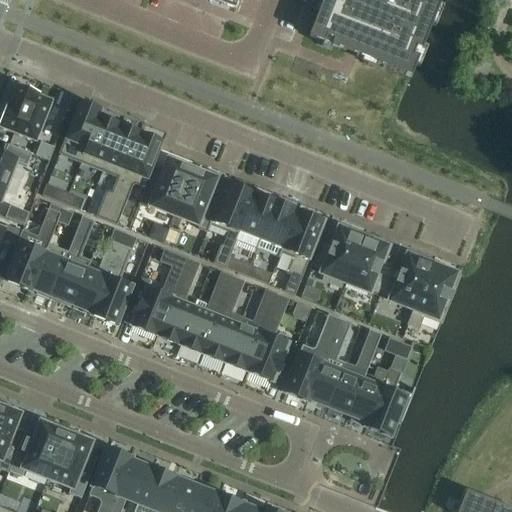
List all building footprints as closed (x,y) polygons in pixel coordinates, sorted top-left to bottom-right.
[(210,0),(210,2),(211,2),(212,0),(235,10),(238,0),(210,0)] [(321,8),(309,38),(318,42),(316,46),(331,51),(333,48),(346,53),(347,50),(358,54),(357,57),(356,57),(358,58),(358,57),(363,60),(361,63),(376,69),(378,65),(411,79),(442,0),(319,0),(317,6),(321,8)] [(473,59),(465,78),(484,85),(492,66),(473,59)] [(7,107),(0,124),(0,129),(36,144),(51,104),(38,99),(39,96),(17,88),(9,108),(7,107)] [(69,132),(59,156),(81,164),(101,113),(100,112),(94,110),(79,104),(69,132)] [(81,164),(102,173),(120,128),(106,123),(106,122),(101,120),(100,120),(102,113),(101,113),(81,164)] [(96,218),(107,223),(123,181),(141,136),(139,135),(134,133),(120,128),(102,173),(118,179),(112,194),(110,193),(106,195),(96,218)] [(123,181),(107,223),(117,227),(119,223),(133,187),(135,186),(145,190),(153,171),(154,167),(155,167),(161,149),(163,145),(149,139),(143,137),(141,136),(123,181)] [(0,155),(0,203),(16,164),(27,168),(32,155),(8,146),(4,157),(0,155)] [(40,146),(36,157),(49,162),(53,151),(40,146)] [(145,190),(139,207),(147,210),(173,220),(192,172),(169,163),(166,171),(158,168),(156,167),(155,167),(154,167),(153,171),(145,190)] [(192,172),(173,220),(198,230),(207,234),(210,226),(222,195),(223,194),(222,193),(212,189),(215,181),(192,172)] [(47,187),(43,197),(61,205),(66,194),(47,187)] [(222,195),(210,226),(228,234),(223,246),(220,248),(215,261),(214,265),(216,266),(225,269),(230,259),(236,242),(237,241),(236,241),(254,196),(253,196),(250,195),(249,194),(235,189),(234,189),(231,187),(229,191),(227,197),(222,195)] [(66,194),(61,205),(80,212),(84,201),(66,194)] [(254,196),(236,241),(237,241),(236,242),(257,250),(275,204),(274,204),(268,202),(269,199),(257,194),(255,197),(254,197),(255,196),(254,196)] [(275,204),(257,250),(279,259),(281,255),(297,213),(296,213),(276,205),(275,204)] [(21,247),(7,283),(30,292),(31,290),(48,247),(58,223),(61,216),(60,216),(50,211),(38,240),(22,233),(17,246),(21,247)] [(61,216),(58,223),(68,227),(72,215),(62,211),(60,216),(61,216)] [(297,213),(281,255),(292,259),(286,275),(290,277),(284,293),(285,293),(295,297),(324,224),(298,214),(298,213),(297,213)] [(68,255),(51,298),(59,301),(58,304),(70,309),(71,305),(73,306),(86,273),(90,264),(79,259),(93,224),(82,219),(68,255)] [(0,230),(0,248),(14,254),(17,246),(22,233),(5,227),(3,232),(0,230)] [(323,243),(312,271),(346,284),(364,240),(362,239),(363,235),(349,230),(348,233),(339,230),(333,247),(323,243)] [(86,273),(73,306),(75,307),(73,310),(86,315),(87,312),(93,314),(124,236),(115,232),(97,277),(86,273)] [(93,314),(92,317),(116,326),(131,290),(118,285),(136,241),(124,236),(93,314)] [(364,240),(346,284),(380,298),(393,265),(383,261),(387,249),(383,247),(384,244),(368,238),(367,241),(364,240)] [(48,247),(31,290),(38,292),(36,295),(49,300),(50,297),(51,298),(68,255),(48,247)] [(138,287),(126,318),(127,318),(138,322),(135,329),(158,338),(183,273),(188,261),(165,252),(161,263),(172,268),(161,296),(138,287)] [(393,265),(380,298),(414,311),(432,267),(430,266),(432,262),(418,257),(416,260),(408,257),(401,274),(392,270),(394,265),(393,265)] [(230,259),(225,269),(246,278),(250,267),(247,266),(230,259)] [(188,261),(183,273),(195,278),(200,266),(188,261)] [(250,267),(246,278),(268,286),(270,283),(273,276),(268,274),(250,267)] [(414,311),(408,326),(418,330),(423,318),(440,325),(456,285),(458,281),(454,280),(456,276),(437,269),(436,271),(431,270),(432,267),(414,311)] [(183,273),(158,338),(180,347),(198,302),(197,301),(194,309),(189,307),(186,300),(195,278),(183,273)] [(198,302),(180,347),(202,355),(233,279),(221,274),(209,306),(198,302)] [(233,279),(202,355),(224,364),(242,319),(233,315),(232,314),(244,284),(233,279)] [(265,292),(261,302),(273,307),(277,297),(265,292)] [(273,307),(247,373),(269,382),(272,375),(284,380),(296,350),(273,341),(288,301),(277,297),(273,307)] [(242,319),(224,364),(247,373),(273,307),(261,302),(253,322),(252,323),(242,319)] [(302,349),(285,394),(308,403),(309,401),(340,323),(339,323),(338,322),(328,319),(315,352),(312,353),(302,349)] [(340,323),(309,401),(328,408),(344,367),(335,363),(350,327),(343,325),(340,323)] [(344,367),(328,408),(329,408),(349,416),(349,417),(363,383),(381,337),(370,333),(357,366),(356,369),(353,371),(345,367),(344,367)] [(390,341),(385,352),(392,355),(396,357),(400,345),(390,341)] [(400,345),(396,357),(397,357),(406,361),(411,349),(400,345)] [(363,383),(349,417),(368,424),(388,374),(386,374),(378,370),(371,386),(363,383)] [(368,424),(366,428),(367,429),(390,438),(396,422),(400,423),(400,424),(402,424),(415,390),(414,390),(411,397),(394,390),(400,375),(390,371),(389,371),(388,374),(368,424)] [(0,408),(0,471),(9,475),(10,473),(21,444),(10,440),(20,416),(0,408)] [(21,444),(10,473),(22,478),(25,470),(48,479),(65,435),(41,426),(35,441),(24,437),(21,444)] [(65,435),(48,479),(71,488),(69,494),(81,499),(96,462),(85,458),(90,445),(91,441),(77,436),(75,439),(65,435)] [(89,497),(99,501),(100,502),(101,505),(98,511),(109,511),(116,497),(130,460),(107,451),(89,497)] [(116,497),(109,511),(121,511),(126,500),(136,504),(138,505),(141,497),(152,470),(151,470),(151,471),(130,463),(131,460),(130,460),(116,497)] [(138,505),(134,511),(160,511),(167,497),(174,479),(152,470),(141,497),(138,505)] [(160,511),(187,511),(193,497),(196,489),(175,481),(175,479),(174,479),(167,497),(160,511)] [(193,497),(187,511),(212,511),(219,497),(218,496),(218,497),(218,498),(216,497),(196,489),(193,497)] [(511,511),(511,510),(466,492),(458,511),(511,511)] [(212,511),(238,511),(241,505),(220,497),(219,497),(212,511)]
